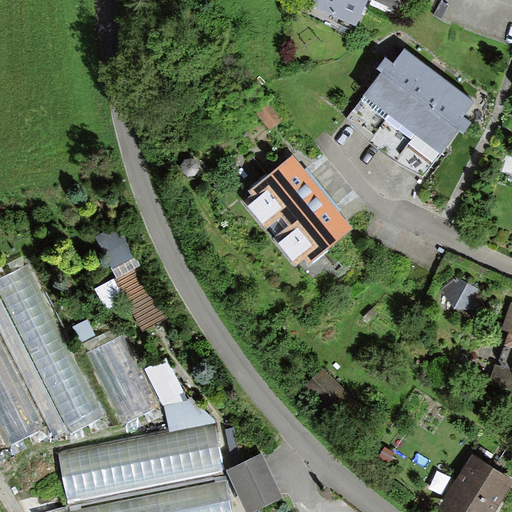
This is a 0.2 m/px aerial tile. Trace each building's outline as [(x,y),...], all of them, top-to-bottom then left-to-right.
[(401,0),(316,0),(312,9),(358,28),(370,1),(396,12),(401,0)] [(393,70),(386,64),(378,76),(381,79),(348,122),(369,143),(397,164),(423,179),(456,135),(461,139),(471,126),(464,121),(476,106),(405,53),(393,70)] [(257,115),(270,130),(282,120),(269,105),(257,115)] [(305,174),(292,158),(247,194),(252,200),(247,205),(266,229),(271,225),(282,238),(276,242),(294,265),(303,258),(308,264),(350,230),(337,214),(305,174)] [(99,237),(110,265),(126,259),(116,231),(99,237)] [(0,270),(0,435),(7,450),(46,431),(53,443),(112,410),(118,422),(155,406),(119,325),(68,348),(28,258),(0,270)] [(141,328),(160,318),(134,269),(115,279),(141,328)] [(479,290),(457,277),(442,290),(454,310),(478,311),(479,290)] [(511,304),(503,327),(510,330),(491,385),(511,392),(511,397),(511,304)] [(303,389),(338,424),(359,403),(325,368),(303,389)] [(371,413),(359,403),(338,424),(359,434),(371,413)] [(233,511),(218,423),(58,452),(69,511),(233,511)] [(259,511),(282,502),(264,459),(231,474),(246,511),(259,511)] [(471,459),(438,511),(496,511),(511,487),(511,484),(489,470),(471,459)]
